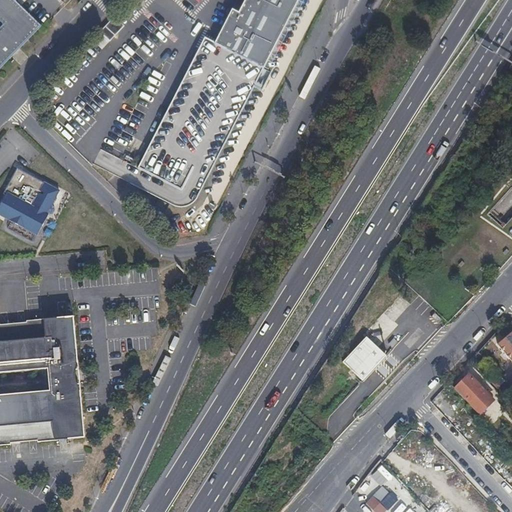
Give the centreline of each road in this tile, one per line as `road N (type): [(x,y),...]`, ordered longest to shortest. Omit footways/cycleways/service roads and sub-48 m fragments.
road 1 (motorway): [(475,0),(154,511)]
road 2 (motorway): [(202,511),(487,52)]
road 3 (residential): [(237,239),(163,250),(10,102)]
road 4 (primary): [(237,239),(138,456)]
road 5 (primary): [(341,49),(237,239)]
road 6 (residential): [(402,395),(508,511)]
road 7 (primary): [(402,395),(503,287)]
road 8 (residential): [(100,0),(10,102)]
